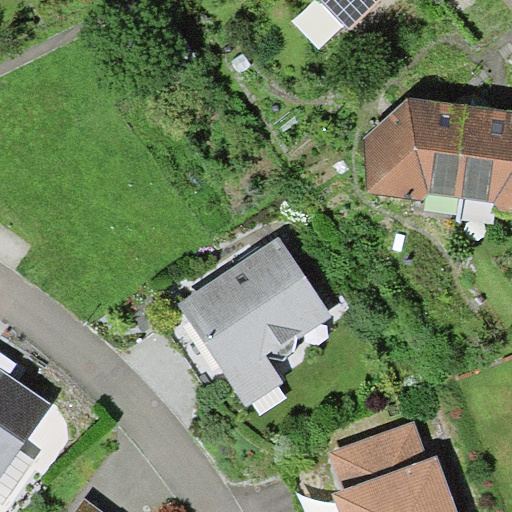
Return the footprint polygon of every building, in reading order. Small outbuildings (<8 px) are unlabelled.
[(323,0),(350,29),(381,0),(323,0)] [(196,56),(179,28),(144,49),(162,77),(196,56)] [(454,196),(467,103),(407,96),(364,135),(368,190),(423,200),(429,193),(454,196)] [(511,109),(467,103),(454,196),(493,201),(498,210),(511,210),(511,109)] [(281,237),(179,303),(246,406),(284,382),(267,356),(296,337),(331,314),(281,237)] [(296,337),(267,356),(284,361),(296,351),(296,337)] [(0,350),(0,367),(10,375),(18,363),(0,350)] [(0,367),(0,477),(51,403),(10,375),(0,367)] [(344,489),(428,458),(414,421),(330,452),(344,489)] [(344,489),(333,493),(340,511),(457,511),(437,455),(428,458),(344,489)] [(104,511),(85,497),(74,511),(104,511)]
